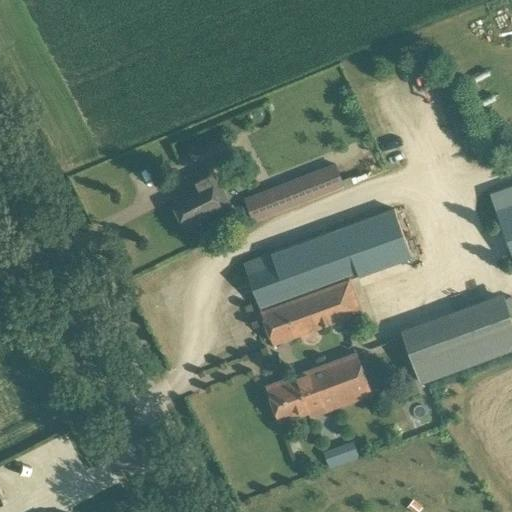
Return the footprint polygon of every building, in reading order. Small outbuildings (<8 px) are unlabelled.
[(467,125),(459,102),(447,106),(456,129),(467,125)] [(171,199),(185,226),(222,207),(217,196),(224,192),(211,165),(187,177),(192,188),(171,199)] [(290,180),(260,192),(269,214),(299,203),(290,180)] [(511,204),(497,210),(511,250),(511,204)] [(361,310),(350,281),(410,259),(391,208),(244,263),(273,342),(361,310)] [(511,290),(408,326),(426,380),(511,351),(511,290)] [(357,353),(267,386),(280,422),(308,411),(310,417),(345,404),(372,394),(357,353)] [(355,440),(324,447),(328,465),(359,459),(355,440)]
